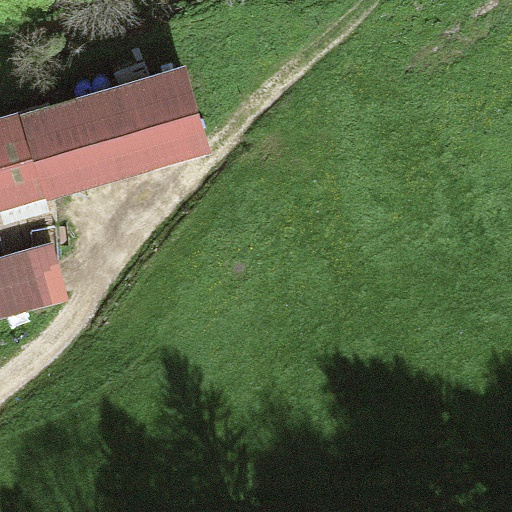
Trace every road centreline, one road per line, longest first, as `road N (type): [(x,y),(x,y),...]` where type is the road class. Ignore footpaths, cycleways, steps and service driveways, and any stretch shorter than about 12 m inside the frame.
road 1 (track): [(0,385),(224,140)]
road 2 (track): [(367,0),(224,140)]
